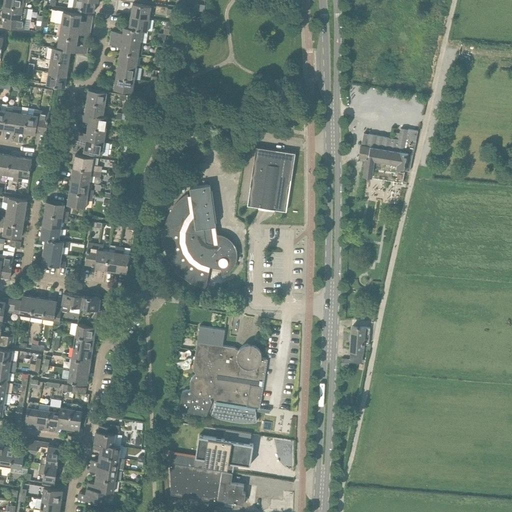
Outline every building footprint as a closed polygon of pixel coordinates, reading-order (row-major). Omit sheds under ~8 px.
[(73,0),(72,9),(94,12),(95,2),(86,0),(73,0)] [(131,16),(149,18),(151,6),(133,3),(131,16)] [(4,16),(25,20),(27,9),(23,8),(3,5),(2,16),(4,16)] [(61,24),(79,27),(81,14),(63,11),(61,24)] [(2,27),(24,30),(25,20),(4,16),(2,27)] [(128,29),(142,31),(147,32),(149,18),(131,16),(129,28),(128,29)] [(59,36),(77,39),(79,27),(61,24),(59,36)] [(122,40),(140,42),(142,31),(128,29),(129,28),(124,27),(122,40)] [(64,50),(70,51),(75,52),(77,39),(59,36),(57,48),(64,49),(64,50)] [(120,52),(138,55),(140,42),(122,40),(120,52)] [(50,60),(69,63),(70,51),(64,50),(64,49),(57,48),(52,47),(50,60)] [(118,64),(137,67),(138,55),(120,52),(118,64)] [(48,72),(67,75),(69,63),(50,60),(48,72)] [(116,76),(135,79),(137,67),(118,64),(116,76)] [(46,85),(65,88),(67,75),(48,72),(46,85)] [(114,89),(133,92),(135,79),(116,76),(114,89)] [(86,102),(104,105),(106,92),(88,89),(86,102)] [(89,115),(103,117),(104,105),(86,102),(84,115),(89,116),(89,115)] [(4,129),(14,131),(18,107),(13,106),(13,111),(7,110),(4,129)] [(14,131),(25,133),(28,113),(21,113),(22,107),(18,107),(14,131)] [(35,134),(36,132),(39,111),(34,110),(34,114),(28,113),(25,133),(35,134)] [(39,111),(36,132),(46,134),(49,112),(39,111)] [(87,127),(106,130),(108,117),(103,117),(89,115),(89,116),(87,127)] [(85,139),(104,142),(106,130),(87,127),(85,139)] [(408,154),(413,155),(414,155),(418,132),(408,130),(406,142),(364,134),(362,146),(359,158),(367,159),(364,176),(403,183),(408,154)] [(104,142),(85,139),(83,152),(102,155),(104,142)] [(247,206),(259,208),(275,211),(275,210),(287,212),(296,153),(257,147),(247,206)] [(2,174),(8,175),(11,156),(0,154),(0,156),(0,178),(1,179),(2,174)] [(73,168),(101,172),(102,167),(92,165),(94,158),(75,155),(73,168)] [(13,181),(18,182),(21,158),(11,156),(8,175),(13,176),(13,181)] [(23,177),(29,178),(32,159),(21,158),(18,182),(22,182),(23,177)] [(71,180),(90,183),(91,176),(100,177),(101,172),(73,168),(71,180)] [(69,193),(93,196),(94,191),(89,190),(90,183),(71,180),(69,193)] [(210,185),(190,188),(191,196),(188,196),(188,195),(186,197),(185,197),(182,199),(179,202),(178,204),(176,206),(174,208),(173,210),(172,211),(171,213),(169,216),(168,219),(167,222),(166,225),(165,229),(164,228),(163,229),(165,230),(165,244),(163,245),(165,245),(170,259),(168,260),(168,261),(170,260),(178,272),(177,273),(178,274),(179,273),(191,282),(190,283),(191,284),(192,282),(205,287),(205,289),(206,289),(210,267),(221,269),(222,275),(222,276),(225,275),(227,273),(231,271),(232,269),(233,269),(233,267),(234,266),(235,264),(236,262),(236,260),(237,258),(237,257),(237,255),(237,254),(237,252),(237,251),(235,247),(234,244),(232,241),(229,239),(227,237),(223,235),(220,235),(217,234),(216,231),(216,226),(210,185)] [(67,205),(86,207),(87,200),(92,201),(93,196),(69,193),(67,205)] [(6,210),(25,213),(27,200),(3,197),(3,202),(7,203),(6,210)] [(44,214),(68,218),(69,212),(64,212),(65,204),(46,201),(44,214)] [(0,218),(0,221),(23,225),(25,213),(6,210),(5,217),(0,216),(0,218)] [(42,226),(61,229),(62,222),(67,223),(68,218),(44,214),(42,226)] [(2,235),(21,238),(23,225),(0,221),(0,226),(4,228),(2,235)] [(53,240),(64,241),(65,236),(60,235),(61,229),(42,226),(40,239),(45,240),(53,241),(53,240)] [(43,252),(62,255),(63,247),(68,248),(69,242),(64,241),(53,240),(53,241),(45,240),(43,252)] [(85,264),(95,266),(99,244),(88,243),(85,264)] [(95,268),(105,270),(109,251),(103,250),(104,245),(99,244),(95,266),(95,268)] [(105,270),(116,271),(120,248),(110,246),(109,251),(105,270)] [(120,248),(116,271),(127,273),(130,254),(123,253),(124,248),(120,248)] [(64,268),(65,262),(61,261),(62,255),(43,252),(41,264),(64,268)] [(0,275),(0,276),(10,278),(13,257),(4,255),(0,275)] [(82,296),(64,293),(61,309),(62,309),(62,311),(67,312),(70,310),(70,306),(80,308),(82,296)] [(20,314),(31,316),(34,297),(23,295),(22,301),(20,314)] [(85,325),(96,327),(99,327),(101,311),(98,310),(100,298),(82,296),(80,308),(95,310),(95,313),(89,320),(86,319),(85,325)] [(31,316),(42,318),(45,299),(34,297),(31,316)] [(0,319),(3,320),(6,303),(15,304),(14,314),(20,314),(22,301),(6,299),(6,302),(0,301),(0,319)] [(42,318),(54,320),(56,308),(57,301),(45,299),(42,318)] [(0,344),(7,345),(8,339),(0,338),(3,320),(0,319),(0,344)] [(75,336),(94,338),(96,327),(85,325),(77,324),(75,336)] [(350,350),(364,352),(365,344),(369,344),(370,328),(352,327),(350,350)] [(73,347),(92,350),(94,338),(75,336),(73,347)] [(259,408),(263,381),(267,359),(261,358),(261,355),(261,354),(261,352),(260,351),(260,350),(259,349),(256,346),(255,346),(253,345),(252,345),(251,344),(249,344),(248,344),(247,345),(245,345),(244,345),(243,346),(242,347),(241,348),(240,349),(197,342),(193,365),(193,370),(196,374),(194,375),(193,376),(192,377),(191,379),(191,380),(191,381),(190,382),(190,383),(190,384),(190,385),(190,386),(190,387),(190,389),(191,390),(191,391),(192,393),(193,394),(194,395),(195,396),(196,397),(197,397),(198,398),(199,399),(201,399),(202,399),(204,400),(205,400),(206,399),(208,399),(209,399),(210,398),(212,398),(213,397),(215,401),(217,401),(212,414),(231,421),(237,422),(257,422),(255,408),(259,408)] [(0,358),(11,361),(13,350),(0,347),(0,358)] [(71,358),(90,361),(92,350),(73,347),(71,358)] [(0,369),(10,371),(11,361),(0,358),(0,369)] [(70,370),(88,373),(90,361),(71,358),(70,370)] [(0,381),(8,382),(10,371),(0,369),(0,381)] [(68,381),(87,384),(88,373),(70,370),(68,381)] [(36,428),(47,430),(50,406),(39,404),(38,409),(36,428)] [(15,418),(21,419),(23,407),(18,406),(15,418)] [(57,431),(58,426),(60,408),(50,406),(47,430),(57,431)] [(24,426),(36,428),(38,409),(27,407),(24,426)] [(58,426),(69,428),(72,409),(60,408),(58,426)] [(72,409),(69,428),(80,430),(82,411),(72,409)] [(264,421),(262,430),(271,431),(272,423),(264,421)] [(94,443),(114,445),(116,434),(111,433),(112,427),(99,425),(98,431),(96,431),(94,443)] [(194,467),(233,473),(234,463),(250,465),(253,445),(199,436),(194,467)] [(25,453),(30,454),(32,441),(26,440),(25,449),(14,447),(11,467),(22,469),(25,453)] [(38,442),(32,441),(30,454),(36,455),(38,442)] [(100,456),(119,458),(121,446),(114,445),(94,443),(94,448),(101,449),(100,456)] [(0,465),(11,467),(14,447),(3,445),(0,465)] [(60,448),(48,446),(48,448),(46,457),(41,458),(40,464),(57,467),(60,448)] [(91,466),(117,470),(119,458),(100,456),(99,461),(92,460),(91,466)] [(233,473),(194,467),(170,463),(171,495),(218,502),(218,499),(224,500),(224,501),(244,504),(246,493),(243,492),(244,485),(231,483),(233,473)] [(42,483),(55,484),(57,467),(40,464),(39,474),(44,475),(42,483)] [(96,478),(115,481),(117,470),(91,466),(90,471),(97,472),(96,478)] [(87,488),(107,491),(114,492),(115,481),(96,478),(95,483),(88,482),(87,488)] [(42,499),(61,502),(63,490),(44,487),(42,499)] [(78,499),(105,503),(107,491),(87,488),(86,494),(79,493),(78,499)] [(34,510),(48,511),(59,511),(61,502),(42,499),(36,498),(34,510)]
